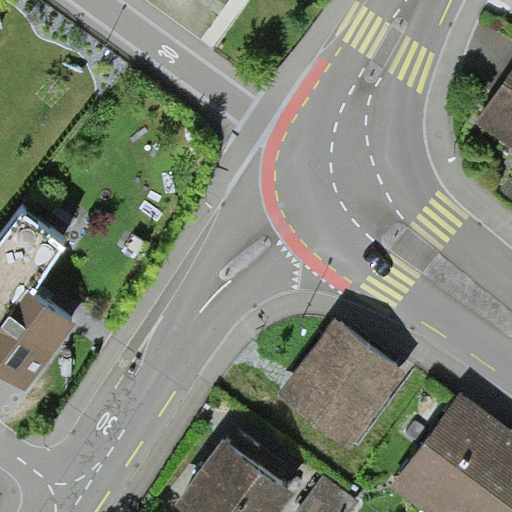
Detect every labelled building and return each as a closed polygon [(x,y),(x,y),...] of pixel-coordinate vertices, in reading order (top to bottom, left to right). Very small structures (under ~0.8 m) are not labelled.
[(511,166),(503,179),(511,185),(511,64),(478,113),(511,136),(511,166)] [(0,360),(21,377),(71,313),(32,283),(68,237),(24,203),(0,233),(0,360)] [(280,385),(353,438),(408,364),(335,311),(280,385)] [(481,511),(509,511),(511,509),(511,426),(459,386),(392,473),(442,511),(448,511),(461,496),(481,511)] [(203,511),(269,511),(293,479),(224,428),(177,492),(203,511)] [(326,467),(298,504),(307,511),(345,511),(359,494),(326,467)]
